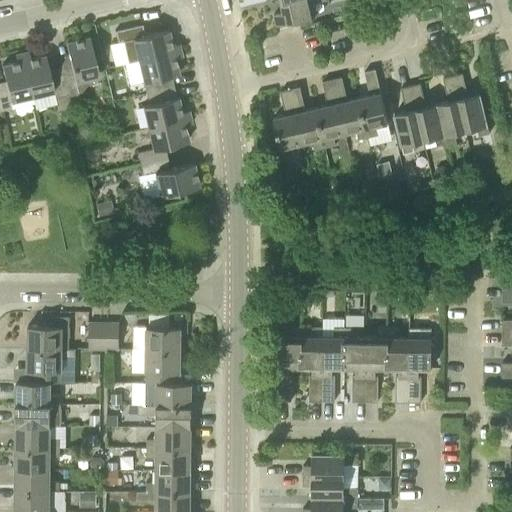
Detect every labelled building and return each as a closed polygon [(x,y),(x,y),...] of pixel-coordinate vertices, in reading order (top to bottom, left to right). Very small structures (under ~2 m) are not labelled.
[(282,0),(281,0),(283,12),(274,14),(277,24),(316,15),(313,3),(325,0),(282,0)] [(134,60),(180,50),(178,43),(171,44),(168,29),(145,35),(142,24),(115,30),(117,41),(129,39),(134,60)] [(71,65),(60,68),(69,106),(80,104),(77,92),(75,81),(98,75),(89,36),(66,42),(71,65)] [(114,42),(120,63),(131,60),(126,39),(114,42)] [(142,93),(174,86),(171,75),(178,73),(175,58),(182,56),(180,50),(134,60),(142,93)] [(69,106),(60,68),(49,70),(45,55),(30,58),(29,51),(22,53),(32,95),(53,90),(58,109),(69,106)] [(32,95),(22,53),(15,54),(17,61),(2,65),(6,80),(0,81),(0,107),(1,110),(12,108),(10,100),(32,95)] [(359,97),(368,137),(379,134),(377,125),(388,123),(376,69),(364,72),(370,95),(359,97)] [(453,75),(464,128),(476,126),(478,135),(489,132),(480,93),(469,96),(463,73),(453,75)] [(437,103),(445,143),(455,140),(453,131),(464,128),(453,75),(443,78),(449,101),(437,103)] [(333,79),(345,133),(356,130),(358,139),(368,137),(359,97),(348,100),(342,77),(333,79)] [(317,107),(326,147),(337,144),(334,136),(345,133),(333,79),(323,81),(328,104),(317,107)] [(411,85),(422,138),(433,136),(436,145),(445,143),(437,103),(426,106),(420,83),(411,85)] [(422,138),(411,85),(401,87),(406,111),(394,114),(403,153),(414,150),(411,141),(422,138)] [(144,128),(190,117),(188,110),(181,112),(178,97),(176,97),(174,86),(142,93),(144,104),(139,106),(144,128)] [(290,89),(303,143),(314,141),(316,149),(326,147),(317,107),(305,110),(300,87),(290,89)] [(303,143),(290,89),(281,91),(286,115),(275,117),(284,157),(294,154),(292,146),(303,143)] [(140,163),(167,157),(164,146),(188,140),(184,125),(191,124),(190,117),(144,128),(149,149),(137,152),(140,163)] [(78,143),(93,139),(91,131),(81,125),(73,128),(78,143)] [(170,168),(167,157),(140,163),(142,174),(138,175),(144,199),(160,195),(199,186),(193,162),(170,168)] [(377,164),(380,175),(391,172),(389,161),(377,164)] [(376,176),(373,162),(364,164),(367,178),(376,176)] [(409,192),(422,189),(419,178),(406,181),(409,192)] [(109,199),(95,202),(98,216),(113,213),(109,199)] [(294,243),(294,232),(280,232),(279,243),(294,243)] [(511,287),(502,287),(502,301),(511,301),(511,287)] [(28,325),(27,347),(61,348),(68,348),(68,316),(49,316),(50,325),(28,325)] [(511,319),(502,319),(502,332),(511,332),(511,319)] [(101,349),(101,320),(89,320),(89,349),(101,349)] [(107,321),(107,350),(119,350),(119,321),(107,321)] [(146,326),(146,349),(180,349),(180,326),(146,326)] [(289,367),(300,367),(301,326),(291,326),(291,336),(279,336),(278,400),(291,400),(291,374),(289,374),(289,367)] [(301,326),(300,367),(311,367),(311,375),(309,375),(308,400),(322,401),(323,336),(311,336),(311,326),(301,326)] [(323,336),(322,401),(334,401),(334,375),(332,375),(332,368),(344,368),(345,326),(334,326),(334,336),(323,336)] [(345,326),(344,368),(355,368),(355,375),(352,375),(352,400),(365,401),(366,337),(367,327),(345,326)] [(366,337),(365,401),(378,401),(378,375),(375,375),(375,368),(387,368),(388,327),(378,327),(378,337),(366,337)] [(388,327),(387,368),(398,368),(398,375),(396,375),(395,401),(408,401),(409,337),(398,337),(398,327),(388,327)] [(409,337),(408,401),(421,401),(421,376),(419,375),(419,368),(431,368),(432,327),(421,327),(421,337),(409,337)] [(511,332),(502,332),(502,345),(511,344),(511,332)] [(61,348),(27,347),(27,370),(34,370),(34,381),(50,381),(60,381),(61,370),(61,348)] [(180,349),(146,349),(146,371),(147,371),(147,382),(157,382),(173,382),(174,371),(180,371),(180,349)] [(100,369),(100,354),(92,353),(91,369),(100,369)] [(511,362),(502,362),(502,376),(511,376),(511,362)] [(50,381),(34,381),(16,381),(16,402),(15,402),(15,403),(60,403),(60,394),(50,394),(50,381)] [(173,382),(157,382),(157,395),(139,395),(139,404),(191,404),(191,382),(173,382)] [(119,394),(110,394),(110,403),(119,403),(119,394)] [(60,403),(15,403),(15,425),(50,425),(60,425),(60,412),(60,403)] [(191,404),(139,404),(138,413),(156,413),(156,426),(157,427),(190,427),(191,427),(191,404)] [(88,412),(88,424),(98,424),(98,412),(88,412)] [(117,415),(106,414),(106,425),(117,425),(117,415)] [(50,425),(15,425),(16,425),(16,446),(60,447),(60,438),(50,437),(50,426),(50,425)] [(190,427),(157,427),(157,438),(147,438),(147,447),(190,448),(190,427)] [(88,434),(88,445),(98,445),(98,434),(88,434)] [(60,447),(16,446),(16,468),(49,468),(49,456),(59,456),(60,447)] [(190,448),(147,447),(147,456),(157,456),(156,469),(191,469),(190,448)] [(304,465),(303,475),(344,475),(344,464),(359,464),(359,453),(313,453),(313,465),(304,465)] [(92,456),(92,467),(102,467),(102,456),(92,456)] [(50,468),(49,468),(16,468),(15,468),(16,468),(16,489),(60,490),(60,481),(50,481),(50,469),(50,468)] [(104,469),(104,484),(118,484),(118,469),(104,469)] [(191,469),(156,469),(157,470),(157,482),(146,482),(146,491),(190,491),(191,470),(191,469)] [(344,475),(303,475),(303,485),(313,485),(313,496),(358,497),(359,487),(344,487),(344,475)] [(390,487),(390,477),(379,477),(379,487),(390,487)] [(65,490),(60,490),(16,489),(15,511),(65,511),(65,490)] [(190,491),(146,491),(137,491),(137,500),(156,500),(156,511),(155,511),(190,511),(190,491)] [(96,492),(80,492),(80,509),(96,509),(96,492)] [(358,497),(313,496),(313,509),(303,509),(303,511),(343,511),(344,507),(358,507),(358,497)] [(384,497),(371,497),(371,507),(384,507),(384,497)]
